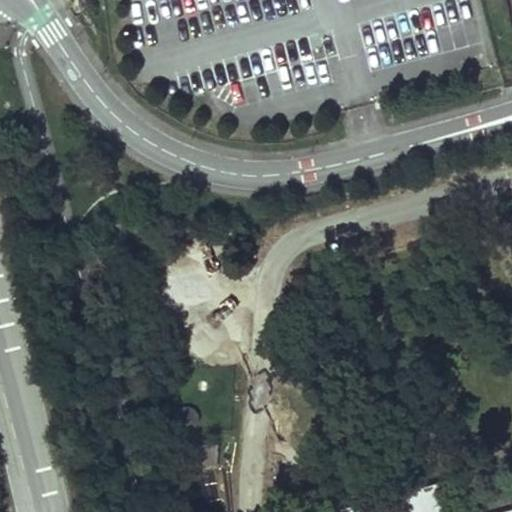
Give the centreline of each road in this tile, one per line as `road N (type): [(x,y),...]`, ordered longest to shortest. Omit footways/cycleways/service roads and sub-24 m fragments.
road 1 (residential): [(511,119),(305,171),(230,174),(134,135),(76,73),(41,17)]
road 2 (secondary): [(43,511),(0,332)]
